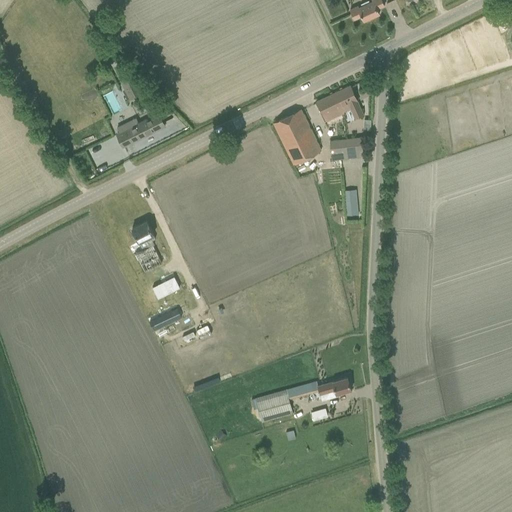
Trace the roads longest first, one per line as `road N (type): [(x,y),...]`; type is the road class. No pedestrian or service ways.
road 1 (unclassified): [(386,511),(371,343),(376,53)]
road 2 (tertiary): [(0,244),(376,53)]
road 3 (track): [(0,50),(88,197)]
road 4 (tertiary): [(376,53),(485,0)]
